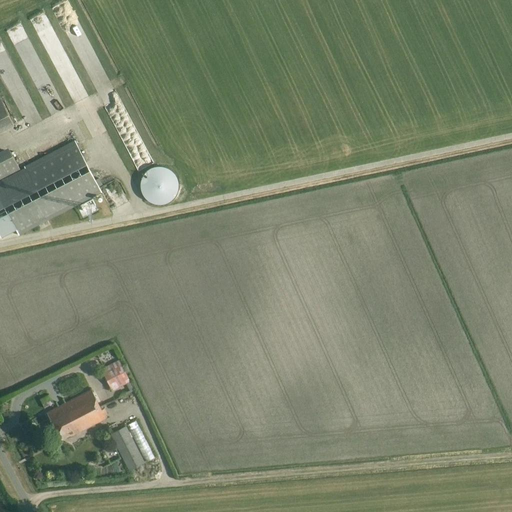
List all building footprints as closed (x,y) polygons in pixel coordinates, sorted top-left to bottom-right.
[(122,70),(114,72),(116,79),(124,77),(122,70)] [(30,114),(30,102),(10,102),(10,115),(30,114)] [(72,142),(13,166),(6,150),(0,152),(0,236),(14,231),(14,229),(94,196),(72,142)] [(158,205),(160,205),(162,205),(163,204),(165,204),(167,203),(168,202),(170,202),(171,201),(172,199),(173,198),(174,197),(175,196),(176,194),(177,192),(177,191),(178,189),(178,188),(178,186),(178,184),(178,182),(177,181),(177,179),(176,178),(175,176),(174,175),(173,173),(172,172),(171,171),(170,170),(168,169),(167,168),(165,168),(163,167),(162,167),(160,167),(158,167),(157,167),(155,167),(153,168),(152,168),(150,169),(149,170),(147,171),(146,172),(145,173),(144,175),(143,176),(142,178),(142,179),(141,181),(141,182),(140,184),(140,186),(140,188),(141,189),(141,191),(142,192),(142,194),(143,196),(144,197),(145,198),(146,199),(147,201),(149,202),(150,202),(152,203),(153,204),(155,204),(157,205),(158,205)] [(189,174),(177,176),(180,191),(191,189),(189,174)] [(100,183),(111,206),(125,199),(115,177),(100,183)] [(111,391),(130,382),(119,360),(101,369),(111,391)] [(64,425),(100,407),(91,390),(46,412),(53,426),(62,422),(64,425)] [(62,422),(53,426),(60,440),(70,435),(71,436),(106,418),(100,407),(64,425),(62,422)] [(129,471),(144,463),(125,427),(110,434),(129,471)]
